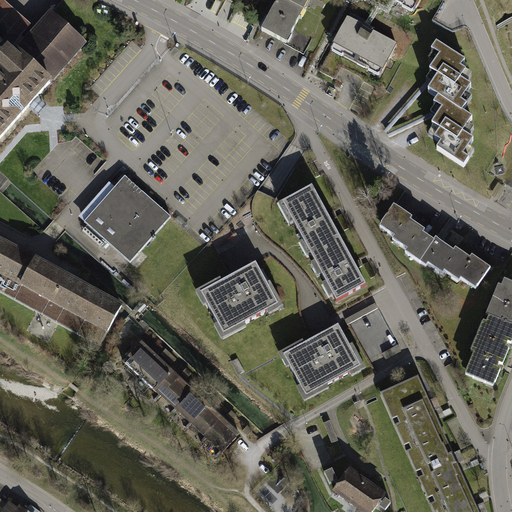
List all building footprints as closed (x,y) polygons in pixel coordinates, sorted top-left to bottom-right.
[(2,0),(0,0),(0,18),(21,37),(32,25),(2,0)] [(283,0),(278,0),(262,31),(287,44),(287,43),(294,29),(304,11),(283,0)] [(283,0),(304,11),(309,0),(283,0)] [(368,22),(351,13),(334,46),(348,53),(345,57),(358,64),(360,60),(383,72),(397,45),(373,33),(375,30),(366,25),(368,22)] [(0,137),(32,101),(51,80),(83,44),(51,15),(19,52),(16,55),(10,49),(21,37),(0,18),(0,137)] [(294,29),(287,43),(305,53),(313,39),(294,29)] [(464,61),(434,43),(427,54),(435,59),(424,77),(429,80),(433,82),(424,96),(434,102),(458,116),(463,109),(457,106),(468,88),(458,82),(464,72),(459,69),(464,61)] [(458,116),(434,102),(430,108),(437,113),(438,114),(428,130),(437,135),(432,142),(440,147),(436,153),(462,169),(465,164),(458,159),(468,143),(459,137),(468,122),(458,116)] [(171,218),(125,177),(115,188),(85,223),(88,226),(108,243),(130,263),(171,218)] [(85,223),(115,188),(110,183),(79,217),(85,223)] [(341,237),(314,189),(283,206),(310,254),(341,237)] [(413,220),(395,207),(382,225),(383,225),(381,227),(396,238),(394,240),(409,250),(407,253),(427,267),(429,264),(443,275),(445,272),(460,282),(462,279),(477,289),(491,269),(472,256),(470,259),(456,249),(454,252),(436,239),(434,242),(425,235),(426,233),(412,222),(413,220)] [(108,243),(88,226),(83,231),(103,249),(108,243)] [(367,286),(341,237),(310,254),(336,303),(367,286)] [(0,291),(100,346),(122,307),(0,240),(0,291)] [(232,245),(218,252),(221,258),(235,251),(232,245)] [(223,336),(278,306),(255,265),(247,269),(201,295),(223,336)] [(421,265),(406,273),(454,363),(470,355),(421,265)] [(511,327),(511,282),(505,280),(503,287),(500,286),(487,317),(490,318),(511,327)] [(375,305),(347,321),(351,327),(379,311),(375,305)] [(40,316),(33,332),(49,339),(56,324),(40,316)] [(507,357),(511,344),(511,327),(490,318),(487,324),(484,322),(475,344),(507,357)] [(351,379),(366,371),(352,345),(349,347),(338,328),(304,347),(302,343),(278,356),(287,372),(291,370),(301,388),(296,391),(305,406),(329,392),(326,387),(349,374),(351,379)] [(494,389),(507,357),(475,344),(471,354),(473,354),(466,373),(467,373),(465,377),(494,389)] [(389,362),(402,354),(398,347),(385,355),(389,362)] [(133,372),(163,400),(180,382),(150,354),(133,372)] [(444,435),(419,380),(384,395),(407,451),(444,435)] [(163,400),(178,414),(195,396),(180,382),(163,400)] [(178,414),(193,428),(210,410),(195,396),(178,414)] [(193,428),(208,443),(225,424),(210,410),(193,428)] [(208,443),(223,457),(240,438),(225,424),(208,443)] [(328,424),(322,426),(330,447),(336,445),(328,424)] [(468,489),(444,435),(407,451),(431,505),(468,489)] [(325,472),(329,483),(337,481),(333,469),(325,472)] [(349,470),(335,491),(365,511),(373,511),(385,495),(349,470)] [(478,511),(468,489),(431,505),(434,511),(478,511)]
